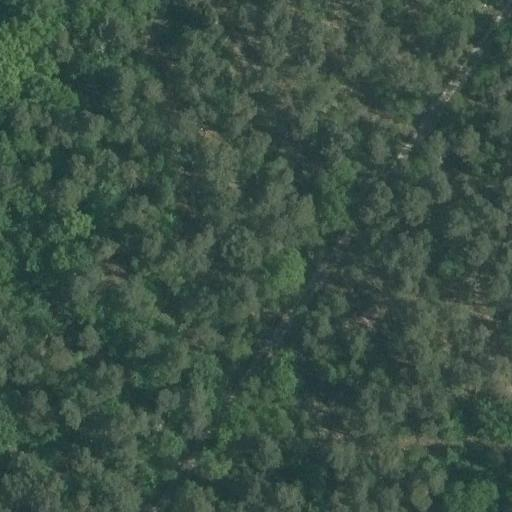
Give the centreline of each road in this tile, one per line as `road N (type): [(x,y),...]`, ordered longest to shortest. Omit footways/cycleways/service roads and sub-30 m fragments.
road 1 (track): [(511,1),(160,511)]
road 2 (unclassified): [(0,104),(89,0)]
